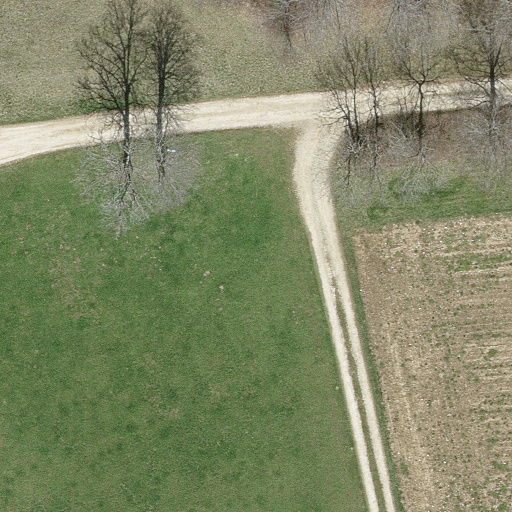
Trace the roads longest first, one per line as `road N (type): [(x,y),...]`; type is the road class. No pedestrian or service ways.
road 1 (track): [(0,152),(511,94)]
road 2 (track): [(317,120),(316,203),(380,511)]
